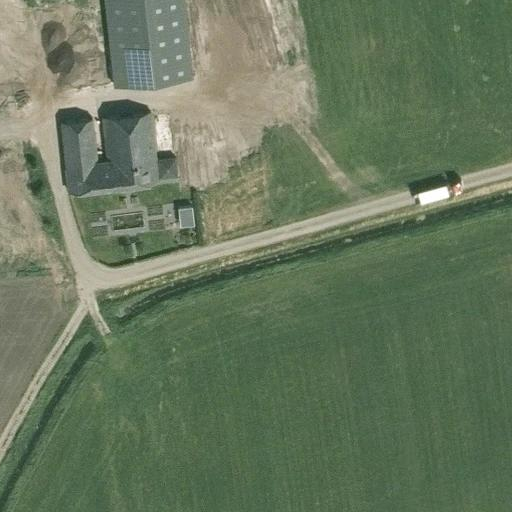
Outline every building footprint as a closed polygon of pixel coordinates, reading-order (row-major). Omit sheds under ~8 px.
[(0,0),(0,42),(30,40),(26,0),(0,0)] [(56,0),(59,35),(97,33),(96,22),(89,22),(87,0),(56,0)] [(105,0),(114,77),(114,85),(192,76),(183,0),(105,0)] [(203,0),(213,70),(242,67),(240,58),(260,56),(252,0),(203,0)] [(106,49),(62,48),(62,90),(105,90),(106,49)] [(97,158),(93,118),(61,121),(68,191),(158,181),(151,112),(102,117),(107,157),(97,158)] [(227,170),(225,142),(207,143),(205,122),(179,125),(184,174),(227,170)] [(230,130),(231,147),(265,145),(264,128),(230,130)] [(180,225),(193,223),(192,206),(178,207),(180,225)]
